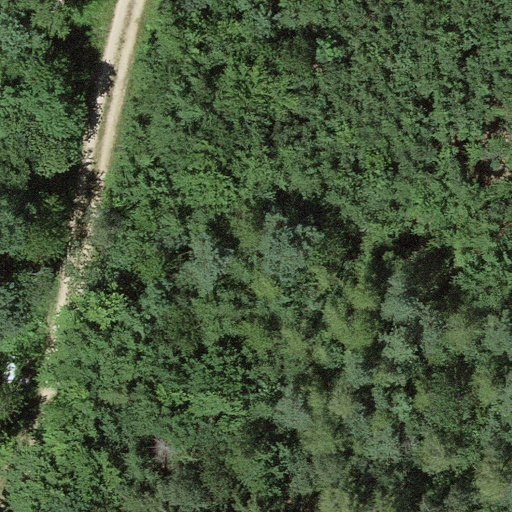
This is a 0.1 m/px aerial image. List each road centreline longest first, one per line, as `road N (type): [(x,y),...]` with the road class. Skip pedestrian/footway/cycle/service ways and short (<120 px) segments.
road 1 (track): [(40,511),(54,382),(136,0)]
road 2 (track): [(11,511),(54,382)]
